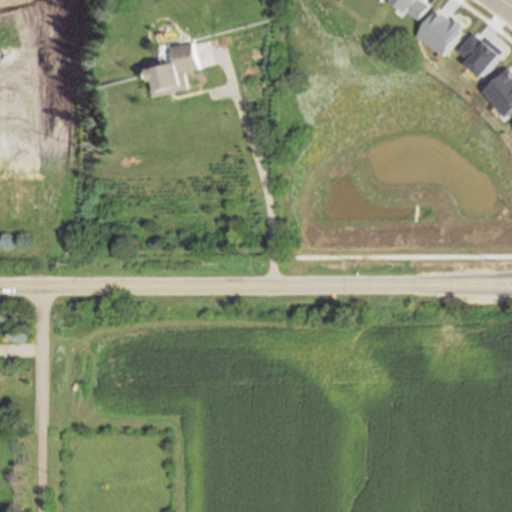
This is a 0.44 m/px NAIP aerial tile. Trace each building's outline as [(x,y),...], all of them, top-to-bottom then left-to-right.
[(392,0),(422,0),(429,6),(420,20),(392,0)] [(446,54),(463,32),(460,29),(464,25),(455,17),(453,21),(435,8),(418,36),(446,54)] [(486,76),(505,51),(490,38),(486,43),(474,33),(460,50),(472,60),(469,63),(486,76)] [(190,89),(156,97),(150,70),(177,64),(174,47),(195,43),(201,70),(187,74),(190,89)] [(36,50),(0,49),(0,182),(35,183),(36,50)] [(486,90),(508,117),(511,113),(511,68),(511,67),(486,90)]
